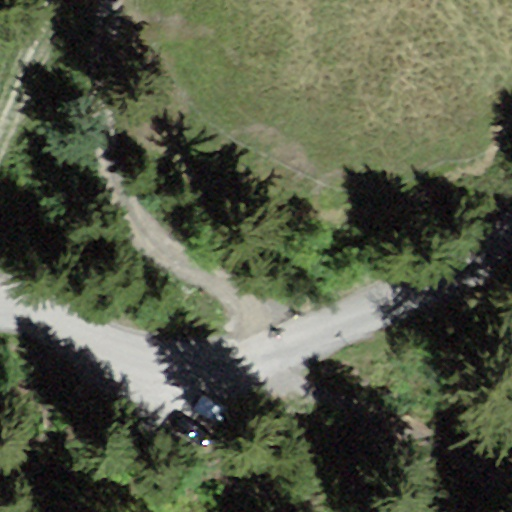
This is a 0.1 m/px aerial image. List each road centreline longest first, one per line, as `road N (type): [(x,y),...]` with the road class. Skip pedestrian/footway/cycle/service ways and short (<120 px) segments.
road 1 (unclassified): [(511,240),(322,342),(197,374),(82,354),(0,306)]
road 2 (track): [(287,511),(268,498),(197,374)]
road 3 (track): [(0,117),(34,0)]
